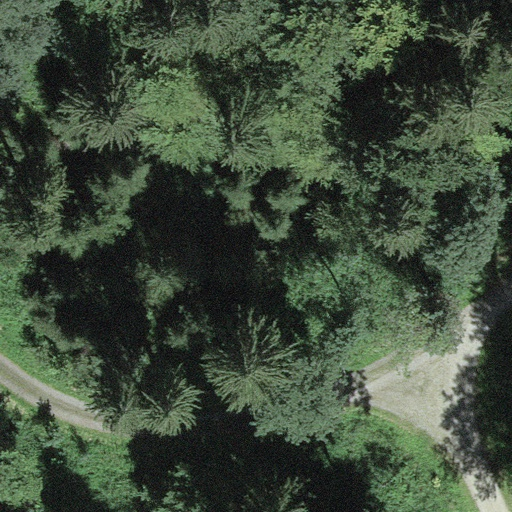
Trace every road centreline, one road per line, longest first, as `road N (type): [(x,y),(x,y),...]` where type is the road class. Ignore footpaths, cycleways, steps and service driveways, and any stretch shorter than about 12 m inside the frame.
road 1 (track): [(0,366),(177,426),(428,361)]
road 2 (track): [(511,312),(428,361),(494,511)]
